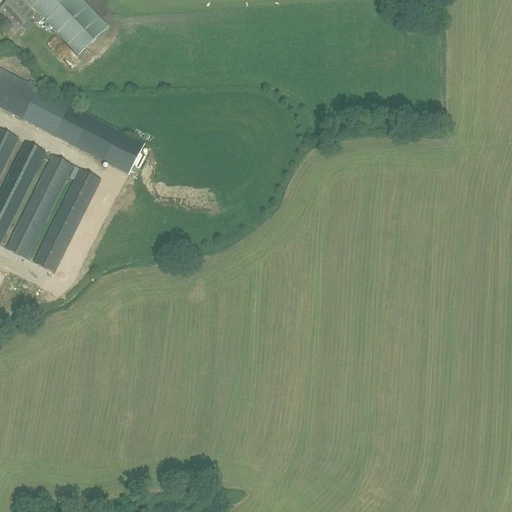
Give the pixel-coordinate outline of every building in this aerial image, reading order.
[(20,0),(9,0),(0,9),(0,16),(16,33),(35,15),(20,0)] [(81,0),(25,0),(79,56),(108,28),(81,0)] [(0,69),(0,108),(128,176),(144,146),(0,69)] [(0,176),(19,139),(0,130),(0,176)] [(0,192),(0,245),(0,246),(46,153),(26,143),(0,192)] [(53,157),(7,249),(28,259),(74,167),(53,157)] [(101,181),(80,170),(34,263),(55,273),(101,181)]
